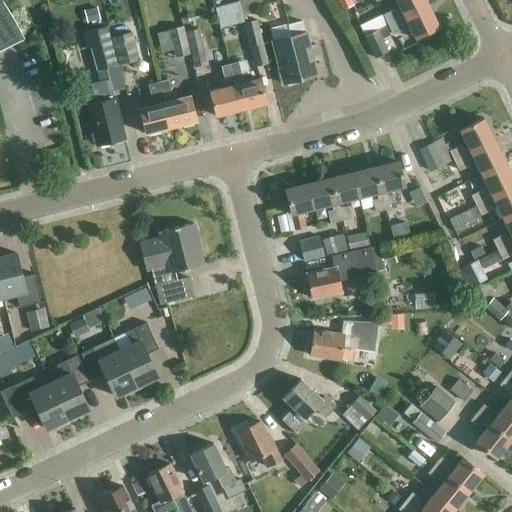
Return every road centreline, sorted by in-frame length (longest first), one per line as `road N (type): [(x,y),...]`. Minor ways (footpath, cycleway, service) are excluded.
road 1 (residential): [(0,494),(245,378),(263,362),(272,319),(231,156)]
road 2 (residential): [(231,156),(364,121),(499,57)]
road 3 (residential): [(0,214),(231,156)]
